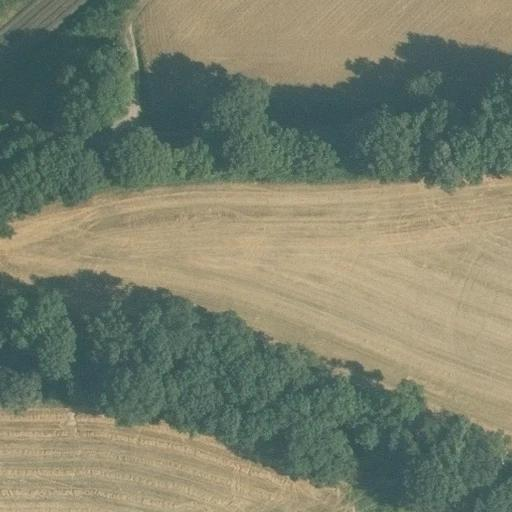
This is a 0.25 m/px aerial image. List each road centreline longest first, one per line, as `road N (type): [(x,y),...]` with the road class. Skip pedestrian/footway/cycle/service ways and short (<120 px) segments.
road 1 (track): [(0,175),(115,139),(511,123)]
road 2 (track): [(115,139),(131,91),(132,17)]
